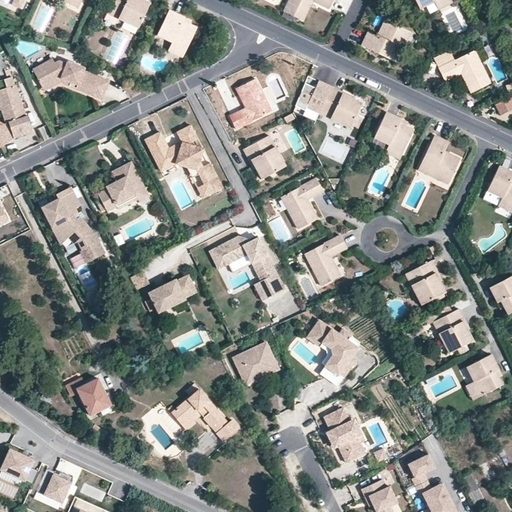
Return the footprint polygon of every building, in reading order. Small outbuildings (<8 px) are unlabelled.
[(136,25),(148,3),(142,0),(110,0),(106,10),(136,25)] [(331,0),(287,0),(283,11),(302,19),(311,0),(328,8),(331,0)] [(184,15),(169,8),(157,32),(171,39),(170,41),(185,48),(196,25),(189,21),(183,19),(184,15)] [(385,21),(377,36),(368,32),(361,46),(395,63),(403,47),(399,45),(406,31),(385,21)] [(410,33),(406,31),(399,45),(403,47),(410,33)] [(183,53),(185,48),(170,41),(167,46),(183,53)] [(445,79),(462,71),(472,90),(491,81),(475,50),(438,67),(445,79)] [(58,64),(55,60),(35,69),(44,87),(63,77),(97,94),(95,97),(105,102),(112,84),(87,72),(88,70),(72,63),(71,65),(63,61),(58,64)] [(238,86),(248,104),(230,114),(237,127),(272,109),(256,76),(238,86)] [(97,94),(63,77),(44,87),(47,92),(65,83),(95,97),(97,94)] [(0,93),(0,99),(2,105),(4,111),(8,125),(11,124),(16,140),(35,134),(30,118),(28,118),(18,86),(17,86),(14,78),(6,81),(8,89),(1,91),(0,93)] [(320,113),(332,87),(321,82),(317,89),(307,83),(296,106),(307,111),(309,108),(320,113)] [(353,128),(364,104),(353,99),(345,95),(345,93),(332,87),(320,113),(353,128)] [(511,108),(511,97),(496,105),(500,114),(511,108)] [(388,112),(377,138),(391,144),(390,147),(405,154),(416,129),(409,126),(403,123),(404,119),(388,112)] [(0,143),(2,147),(14,141),(8,125),(0,126),(0,143)] [(224,191),(211,166),(204,169),(201,164),(204,152),(194,148),(192,145),(199,142),(192,128),(185,131),(182,140),(184,144),(185,144),(183,150),(176,154),(173,149),(171,150),(163,134),(146,142),(160,169),(167,165),(171,172),(177,169),(188,171),(198,173),(200,178),(205,187),(203,188),(208,199),(224,191)] [(251,158),(253,157),(257,165),(263,177),(286,165),(270,133),(245,146),(251,158)] [(437,135),(425,160),(439,166),(438,169),(453,176),(464,153),(456,149),(449,146),(451,142),(437,135)] [(183,150),(185,144),(184,144),(173,149),(176,154),(183,150)] [(402,159),(405,154),(390,147),(387,151),(402,159)] [(117,179),(126,174),(124,169),(133,164),(131,159),(112,169),(117,179)] [(116,206),(118,208),(138,199),(135,193),(145,188),(133,164),(124,169),(126,174),(117,179),(106,185),(107,187),(109,191),(99,196),(107,211),(116,206)] [(171,172),(167,165),(160,169),(164,176),(171,172)] [(511,171),(499,165),(488,190),(503,197),(501,200),(511,204),(511,171)] [(438,169),(436,174),(451,181),(453,176),(438,169)] [(200,178),(198,173),(188,171),(193,181),(200,178)] [(299,227),(318,217),(307,197),(324,189),(317,177),(283,194),(299,227)] [(97,192),(99,196),(109,191),(107,187),(97,192)] [(149,196),(145,188),(135,193),(138,199),(139,201),(149,196)] [(208,199),(203,188),(198,191),(203,201),(208,199)] [(53,204),(46,208),(64,245),(71,238),(76,244),(83,240),(87,249),(82,251),(88,263),(105,254),(95,235),(82,219),(78,222),(74,218),(79,215),(77,210),(82,208),(74,191),(60,198),(61,200),(58,202),(60,205),(55,207),(53,204)] [(511,204),(501,200),(499,204),(511,210),(511,204)] [(260,226),(253,229),(257,238),(264,235),(260,226)] [(341,234),(306,253),(323,285),(341,276),(331,256),(348,247),(341,234)] [(285,292),(258,240),(252,243),(251,244),(250,242),(239,239),(210,254),(219,271),(247,257),(261,283),(259,284),(267,301),(285,292)] [(432,261),(407,275),(424,305),(446,293),(440,283),(436,275),(439,273),(432,261)] [(498,301),(502,299),(505,305),(509,313),(511,310),(511,274),(490,286),(498,301)] [(177,282),(175,280),(148,293),(158,314),(185,300),(184,298),(196,292),(189,277),(177,282)] [(267,301),(259,284),(254,287),(263,303),(267,301)] [(472,340),(467,330),(462,321),(465,320),(459,308),(434,322),(450,352),(472,340)] [(314,342),(324,326),(318,322),(305,342),(323,354),(325,357),(321,363),(325,366),(331,356),(331,353),(314,342)] [(350,356),(358,344),(349,338),(346,341),(338,336),(324,326),(314,342),(331,353),(331,356),(325,366),(330,369),(324,377),(337,386),(351,364),(347,361),(350,356)] [(349,338),(350,335),(342,330),(338,336),(346,341),(349,338)] [(280,370),(266,342),(233,358),(244,381),(270,369),(272,373),(280,370)] [(502,383),(499,376),(496,371),(500,369),(492,354),(468,366),(475,378),(471,380),(479,395),(502,383)] [(324,377),(330,369),(325,366),(319,374),(324,377)] [(270,369),(244,381),(247,386),(272,373),(270,369)] [(91,414),(112,404),(98,378),(85,384),(82,378),(67,385),(72,396),(79,393),(91,414)] [(471,380),(467,382),(474,397),(479,395),(471,380)] [(173,415),(183,427),(202,409),(206,413),(217,425),(225,418),(199,390),(173,415)] [(206,413),(202,409),(183,427),(189,432),(201,421),(200,419),(206,413)] [(343,425),(346,424),(339,411),(336,412),(343,425)] [(345,444),(353,440),(346,424),(343,425),(336,412),(324,418),(330,432),(327,433),(335,449),(339,458),(343,456),(350,453),(345,444)] [(217,425),(222,430),(230,423),(225,418),(217,425)] [(321,420),(327,433),(330,432),(324,418),(321,420)] [(222,430),(230,438),(241,428),(233,420),(230,423),(222,430)] [(350,422),(346,424),(353,440),(358,437),(350,422)] [(335,449),(327,433),(322,435),(330,451),(335,449)] [(350,453),(343,456),(346,464),(362,456),(356,445),(353,440),(345,444),(350,453)] [(11,449),(1,470),(33,485),(39,472),(30,468),(34,459),(11,449)] [(384,449),(375,454),(380,463),(389,458),(384,449)] [(417,489),(430,482),(426,474),(437,469),(430,455),(409,466),(416,479),(413,480),(417,489)] [(45,471),(35,493),(59,503),(69,480),(58,475),(56,479),(51,477),(52,474),(45,471)] [(474,502),(484,497),(474,475),(464,480),(474,502)] [(400,504),(392,487),(389,489),(385,481),(364,491),(368,500),(372,498),(376,507),(378,511),(391,511),(390,509),(394,508),(400,504)] [(433,489),(430,482),(417,489),(422,497),(424,495),(431,508),(452,497),(444,483),(433,489)] [(459,511),(452,497),(431,508),(433,511),(459,511)]
